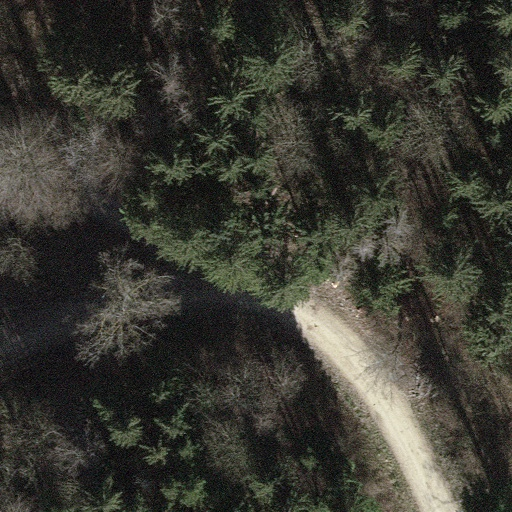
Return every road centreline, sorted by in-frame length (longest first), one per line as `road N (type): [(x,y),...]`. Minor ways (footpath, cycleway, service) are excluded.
road 1 (track): [(244,268),(301,292),(369,374),(435,511)]
road 2 (track): [(0,165),(244,268)]
road 3 (track): [(0,348),(244,268)]
